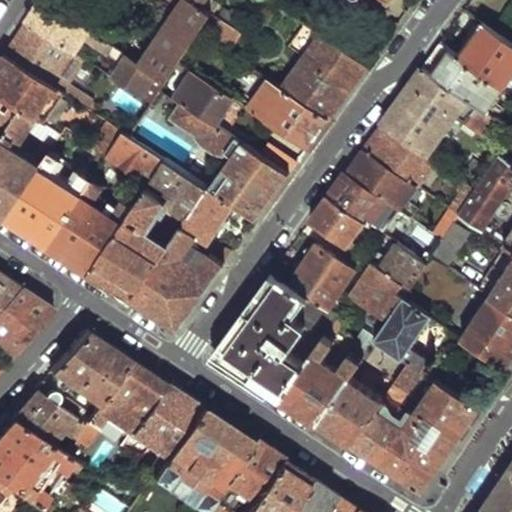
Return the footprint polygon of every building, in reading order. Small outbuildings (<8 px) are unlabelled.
[(27,18),(74,49),(78,51),(87,36),(118,56),(123,59),(116,70),(111,66),(108,71),(153,100),(162,86),(169,77),(142,59),(53,0),(39,0),(33,9),(27,18)] [(142,59),(169,77),(171,74),(203,27),(211,13),(192,0),(170,0),(178,5),(185,10),(173,28),(166,23),(142,59)] [(192,0),(211,13),(213,14),(219,4),(214,0),(192,0)] [(166,23),(173,28),(185,10),(178,5),(166,23)] [(203,27),(213,35),(223,21),(213,14),(211,13),(203,27)] [(5,52),(61,87),(70,94),(73,88),(57,77),(74,49),(27,18),(15,37),(5,52)] [(213,35),(230,47),(239,33),(223,21),(213,35)] [(460,55),(505,86),(511,75),(511,40),(484,21),(460,55)] [(284,87),(330,117),(348,93),(369,64),(323,34),(284,87)] [(434,75),(469,99),(481,108),(488,112),(505,86),(460,55),(442,42),(435,51),(432,56),(441,64),(434,75)] [(0,91),(21,105),(37,115),(52,91),(57,93),(61,87),(5,52),(0,59),(0,91)] [(79,60),(85,64),(88,58),(83,55),(79,60)] [(111,66),(116,70),(123,59),(118,56),(111,66)] [(432,56),(424,67),(434,75),(441,64),(432,56)] [(383,123),(428,154),(463,107),(469,99),(434,75),(424,67),(400,100),(383,123)] [(183,100),(218,124),(236,96),(194,68),(185,83),(171,74),(169,77),(162,86),(170,92),(183,100)] [(252,107),(309,146),(320,131),(330,117),(284,87),(272,80),(267,88),(284,98),(279,107),(260,95),(252,107)] [(153,100),(161,106),(170,92),(162,86),(153,100)] [(70,94),(92,107),(95,102),(73,88),(70,94)] [(0,137),(21,105),(0,91),(0,137)] [(52,91),(37,115),(41,117),(57,93),(52,91)] [(463,107),(475,116),(481,108),(469,99),(463,107)] [(147,109),(155,115),(161,106),(153,100),(147,109)] [(211,188),(235,203),(248,212),(257,217),(270,199),(290,172),(266,156),(244,141),(238,137),(218,124),(183,100),(173,115),(198,134),(197,137),(203,143),(214,150),(222,153),(224,151),(233,157),(211,188)] [(0,212),(6,217),(42,162),(12,143),(15,137),(18,139),(24,136),(29,128),(39,135),(48,121),(41,117),(37,115),(21,105),(0,137),(0,212)] [(470,124),(488,136),(499,120),(488,112),(481,108),(475,116),(470,124)] [(99,145),(110,152),(125,129),(115,122),(99,145)] [(365,147),(411,178),(422,186),(439,162),(428,154),(383,123),(374,136),(365,147)] [(54,133),(59,136),(63,130),(58,127),(54,133)] [(110,152),(151,181),(168,157),(158,151),(125,129),(110,152)] [(238,137),(244,141),(248,135),(243,131),(238,137)] [(482,156),(495,165),(505,149),(507,146),(495,138),(482,156)] [(266,156),(290,172),(298,162),(274,145),(266,156)] [(348,171),(389,200),(400,208),(414,218),(421,206),(401,192),(411,178),(365,147),(355,161),(348,171)] [(27,230),(49,245),(94,177),(88,174),(91,168),(86,165),(72,187),(51,172),(62,156),(51,148),(42,162),(6,217),(27,230)] [(511,245),(511,153),(505,149),(495,165),(485,180),(478,189),(472,198),(463,211),(486,227),(511,188),(511,231),(505,241),(511,245)] [(110,284),(133,299),(167,246),(142,229),(163,198),(188,215),(207,185),(168,157),(151,181),(148,185),(145,190),(135,205),(91,271),(110,284)] [(460,175),(465,179),(469,183),(475,174),(466,167),(460,175)] [(331,195),(367,220),(372,223),(389,200),(348,171),(338,184),(331,195)] [(469,183),(478,189),(485,180),(475,174),(469,183)] [(67,256),(91,271),(135,205),(125,197),(112,214),(94,201),(104,184),(94,177),(49,245),(67,256)] [(459,189),(472,198),(478,189),(469,183),(465,179),(459,189)] [(178,230),(190,238),(201,245),(204,241),(209,244),(213,239),(235,203),(211,188),(207,185),(188,215),(178,230)] [(449,204),(461,213),(463,211),(472,198),(459,189),(449,204)] [(312,220),(356,250),(359,245),(354,240),(367,220),(331,195),(327,199),(315,216),(312,220)] [(389,200),(372,223),(384,232),(400,208),(389,200)] [(245,217),(253,222),(257,217),(248,212),(245,217)] [(152,311),(177,326),(226,260),(213,251),(211,254),(207,251),(204,255),(208,259),(199,270),(179,256),(190,238),(178,230),(167,246),(133,299),(152,311)] [(213,251),(226,260),(233,250),(213,239),(209,244),(204,241),(201,245),(207,251),(211,254),(213,251)] [(289,284),(331,313),(358,272),(319,243),(301,266),(299,265),(293,273),(295,277),(289,284)] [(374,263),(411,288),(417,278),(411,274),(417,265),(423,269),(428,262),(422,259),(400,243),(389,257),(381,251),(373,262),(374,263)] [(422,259),(428,262),(433,255),(427,251),(422,259)] [(353,294),(391,318),(407,293),(411,288),(374,263),(353,294)] [(411,274),(417,278),(423,269),(417,265),(411,274)] [(511,265),(494,292),(511,305),(511,265)] [(0,270),(0,307),(21,284),(8,276),(0,270)] [(270,388),(284,397),(301,373),(283,360),(301,336),(288,327),(291,323),(311,335),(306,340),(318,348),(337,323),(339,319),(331,313),(289,284),(274,272),(216,351),(235,364),(270,388)] [(444,321),(509,366),(511,360),(511,305),(494,292),(474,278),(467,289),(485,302),(472,323),(462,317),(459,322),(448,315),(444,321)] [(21,284),(0,307),(0,339),(10,349),(14,352),(55,306),(39,295),(21,284)] [(377,339),(410,360),(420,367),(425,361),(420,358),(424,352),(412,343),(433,312),(407,293),(391,318),(386,325),(377,339)] [(366,332),(377,339),(386,325),(376,318),(366,332)] [(308,413),(320,421),(362,360),(369,350),(365,347),(363,350),(359,348),(356,353),(352,351),(342,369),(327,358),(339,342),(336,340),(345,328),(337,323),(318,348),(301,373),(284,397),(308,413)] [(288,327),(301,336),(306,340),(311,335),(291,323),(288,327)] [(50,372),(99,404),(130,357),(100,338),(87,329),(50,372)] [(0,345),(7,352),(10,349),(0,339),(0,345)] [(106,414),(131,432),(131,430),(165,380),(146,368),(130,357),(99,404),(82,430),(92,438),(100,428),(98,426),(106,414)] [(339,434),(354,444),(379,406),(384,398),(355,377),(357,373),(362,376),(370,365),(362,360),(320,421),(339,434)] [(395,383),(384,398),(390,401),(400,385),(410,391),(424,369),(420,367),(410,360),(395,383)] [(444,382),(482,406),(492,391),(456,365),(444,382)] [(408,480),(424,491),(443,463),(482,406),(444,382),(437,378),(407,425),(379,406),(354,444),(408,480)] [(12,416),(52,444),(56,439),(63,430),(72,436),(82,420),(63,409),(53,402),(59,395),(60,393),(43,380),(25,401),(12,416)] [(131,430),(159,450),(166,455),(201,403),(180,390),(165,380),(131,430)] [(53,402),(63,409),(69,402),(59,395),(53,402)] [(177,455),(211,478),(207,484),(196,493),(189,505),(201,511),(211,496),(252,437),(222,417),(201,403),(166,455),(156,470),(151,478),(161,485),(169,474),(173,461),(177,455)] [(0,476),(15,487),(20,490),(46,508),(51,500),(46,496),(49,491),(37,483),(52,462),(63,470),(66,465),(71,468),(77,460),(73,458),(66,453),(58,448),(52,444),(12,416),(0,428),(0,476)] [(211,496),(230,508),(239,496),(231,491),(235,485),(252,497),(280,455),(265,446),(252,437),(211,496)] [(52,444),(58,448),(62,443),(56,439),(52,444)] [(58,448),(66,453),(70,448),(62,443),(58,448)] [(66,453),(73,458),(79,449),(72,446),(70,448),(66,453)] [(148,464),(156,470),(166,455),(159,450),(148,464)] [(241,511),(259,511),(263,508),(268,511),(283,511),(309,474),(293,464),(280,455),(252,497),(241,511)] [(71,468),(95,484),(101,476),(77,460),(71,468)] [(482,505),(488,511),(511,511),(511,460),(503,474),(482,505)] [(283,511),(318,511),(333,491),(320,482),(309,474),(283,511)] [(0,504),(15,487),(0,476),(0,504)] [(15,496),(38,511),(51,511),(46,508),(20,490),(15,496)] [(318,511),(365,511),(333,491),(318,511)] [(235,511),(230,508),(211,496),(201,511),(200,511),(235,511)]
